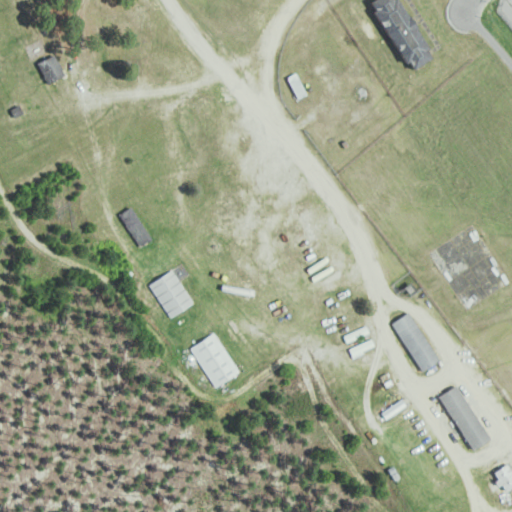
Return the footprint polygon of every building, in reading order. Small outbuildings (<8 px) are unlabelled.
[(376,0),(394,0),(432,61),(410,74),(368,5),(376,0)] [(190,301),(168,268),(145,283),(168,317),(190,301)] [(407,309),(391,319),(421,367),(437,357),(407,309)] [(187,344),(210,386),(236,373),(213,331),(187,344)] [(455,382),(438,393),(473,447),(489,437),(455,382)] [(376,411),(381,419),(404,405),(400,397),(376,411)] [(506,460),(511,469),(511,484),(505,489),(493,468),(506,460)]
